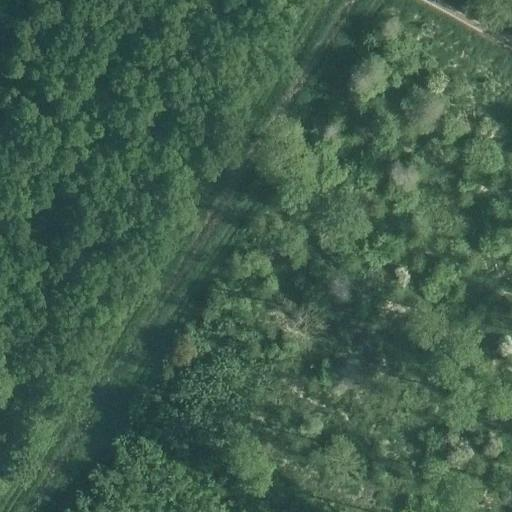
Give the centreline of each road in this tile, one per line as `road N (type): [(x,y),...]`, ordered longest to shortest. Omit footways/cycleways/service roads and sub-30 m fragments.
road 1 (track): [(48,511),(373,0)]
road 2 (track): [(7,511),(329,0)]
